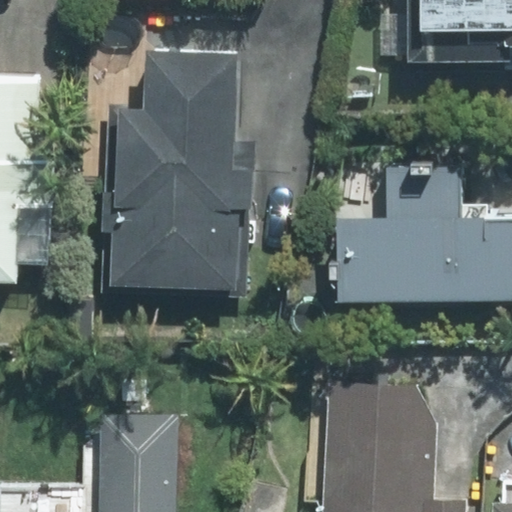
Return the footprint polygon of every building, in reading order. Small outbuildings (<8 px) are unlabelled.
[(376,57),(394,58),(511,67),(511,0),(398,0),(397,14),(380,13),(376,57)] [(255,167),(233,167),(238,51),(114,45),(108,195),(94,195),(91,281),(228,287),(231,212),(253,213),(255,167)] [(0,76),(0,286),(4,286),(4,260),(44,261),(47,157),(36,157),(37,77),(0,76)] [(381,156),(381,220),(319,220),(319,299),(511,299),(511,220),(459,220),(459,156),(381,156)] [(316,511),(466,511),(468,501),(431,499),(436,412),(421,411),(423,377),(325,371),(316,511)] [(91,417),(90,482),(0,481),(0,511),(168,511),(169,418),(91,417)] [(511,511),(511,498),(490,497),(489,511),(511,511)]
